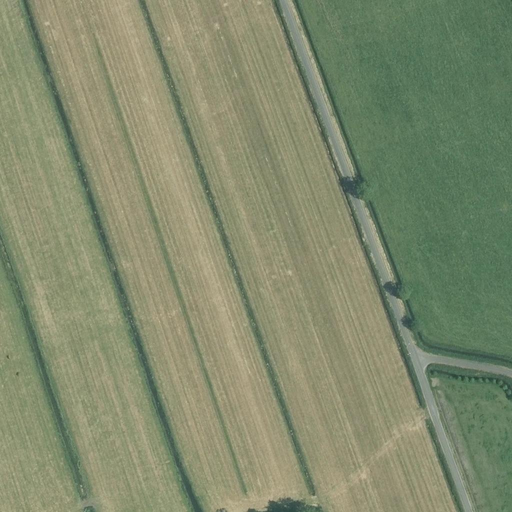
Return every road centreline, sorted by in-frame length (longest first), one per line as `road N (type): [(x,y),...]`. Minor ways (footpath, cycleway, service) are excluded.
road 1 (unclassified): [(416,364),(283,0)]
road 2 (unclassified): [(469,511),(416,364)]
